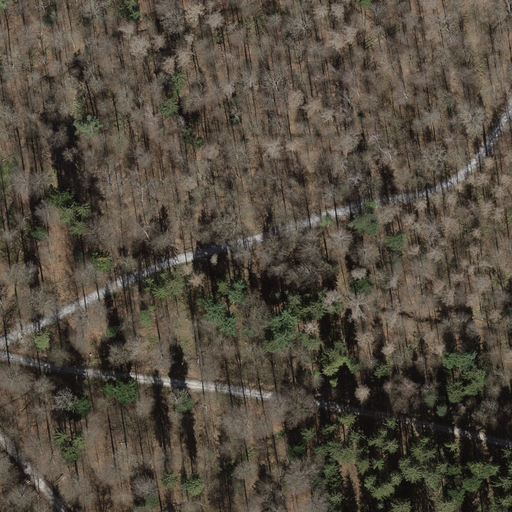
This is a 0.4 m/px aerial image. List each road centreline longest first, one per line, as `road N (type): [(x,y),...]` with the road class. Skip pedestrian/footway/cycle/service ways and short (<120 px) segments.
road 1 (track): [(511,107),(449,186),(149,266),(0,340)]
road 2 (track): [(511,445),(346,408),(54,368),(0,352)]
